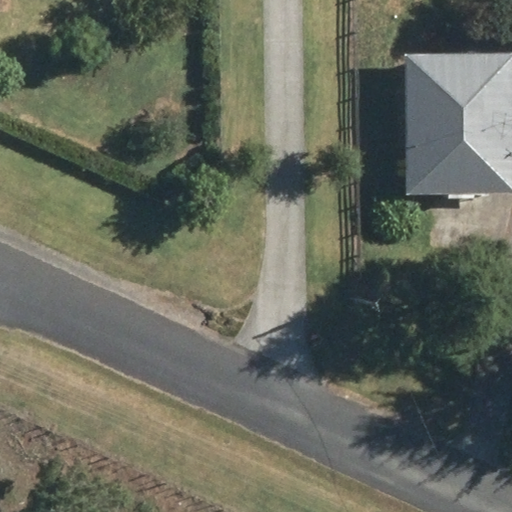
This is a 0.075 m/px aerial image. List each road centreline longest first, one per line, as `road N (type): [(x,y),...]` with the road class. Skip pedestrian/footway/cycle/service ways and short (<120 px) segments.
road 1 (unknown): [(279,454),(279,0)]
road 2 (unclassified): [(0,328),(407,511)]
